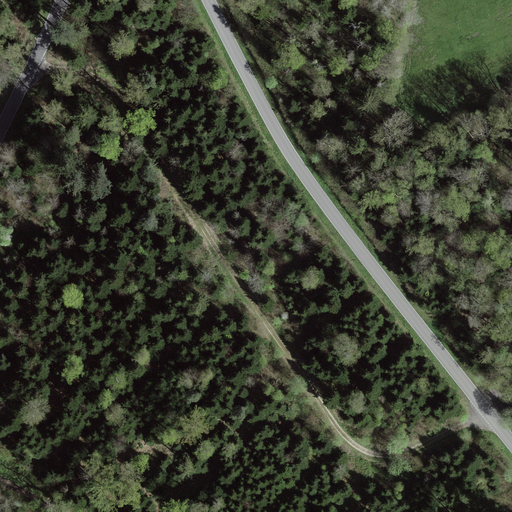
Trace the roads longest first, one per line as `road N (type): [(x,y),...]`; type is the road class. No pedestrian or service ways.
road 1 (track): [(511,399),(406,457),(362,451),(338,433),(101,79),(32,70)]
road 2 (unclassified): [(209,0),(311,186),(511,441)]
road 3 (tertiary): [(61,0),(0,137)]
